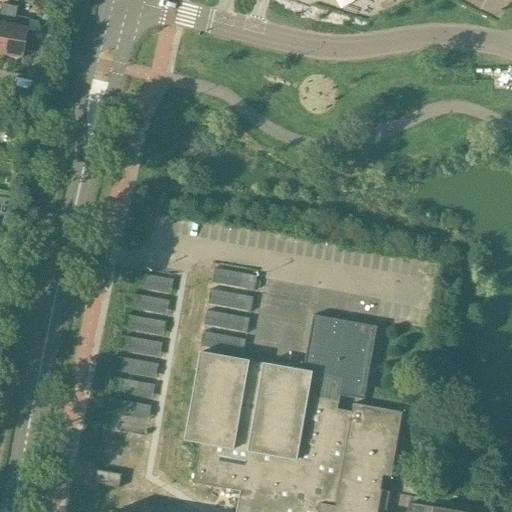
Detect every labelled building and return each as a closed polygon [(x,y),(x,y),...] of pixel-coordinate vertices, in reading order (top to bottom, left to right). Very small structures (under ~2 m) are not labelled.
[(0,51),(5,24),(8,6),(2,5),(0,15),(0,51)] [(17,8),(8,6),(5,24),(0,51),(0,54),(21,58),(22,52),(45,56),(47,43),(24,39),(28,20),(15,18),(17,8)] [(245,332),(258,276),(217,266),(204,323),(245,332)] [(148,429),(173,274),(132,267),(107,423),(148,429)] [(338,410),(340,395),(362,399),(375,328),(313,316),(303,371),(241,360),(200,353),(184,442),(199,444),(192,484),(240,492),(236,511),(459,511),(408,503),(406,511),(384,511),(388,492),(380,490),(382,476),(390,478),(402,413),(353,404),(351,412),(338,410)] [(119,489),(121,475),(97,471),(94,484),(119,489)]
